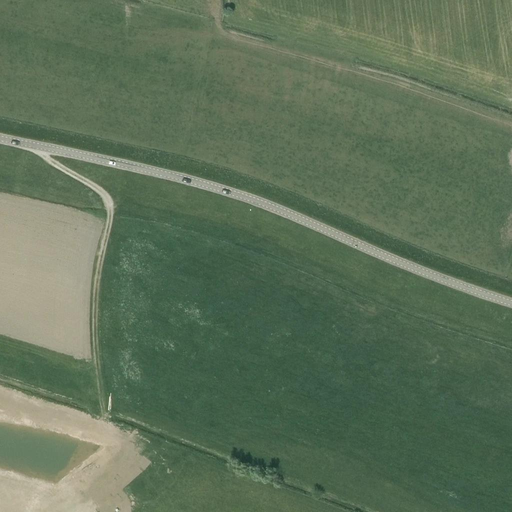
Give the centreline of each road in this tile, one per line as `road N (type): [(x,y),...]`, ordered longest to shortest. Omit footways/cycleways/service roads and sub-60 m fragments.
road 1 (unclassified): [(511,304),(230,193),(0,139)]
road 2 (track): [(103,409),(96,306),(111,205),(26,145)]
